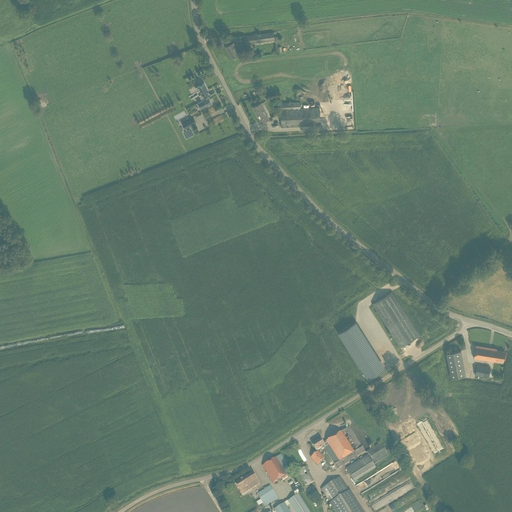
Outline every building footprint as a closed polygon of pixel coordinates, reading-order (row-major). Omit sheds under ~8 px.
[(279,36),(274,37),(273,33),(244,36),(245,44),(275,40),(275,42),(279,42),(279,36)] [(233,43),(231,44),(226,47),(230,52),(228,53),(231,58),(234,57),(235,57),(235,56),(239,54),(233,43)] [(199,86),(195,88),(197,92),(199,91),(201,94),(199,95),(201,99),(203,98),(204,100),(206,99),(205,97),(210,95),(204,83),(202,84),(201,84),(199,85),(199,86)] [(211,103),(209,98),(206,99),(204,100),(198,104),(198,105),(199,108),(200,107),(201,109),(211,103)] [(300,102),(285,103),(280,104),(281,128),(286,127),(308,126),(317,126),(320,125),(319,108),(300,109),(300,102)] [(267,116),(261,103),(253,107),(255,113),(256,112),(259,119),(260,119),(261,123),(269,119),(267,116)] [(184,129),(196,123),(193,118),(182,124),(184,129)] [(392,292),(372,304),(400,348),(419,335),(392,292)] [(377,356),(355,322),(338,332),(357,366),(358,365),(359,367),(377,356)] [(476,345),(475,350),(473,358),(496,362),(497,360),(503,361),(505,352),(496,351),(496,349),(476,345)] [(446,354),(447,359),(451,378),(465,376),(461,351),(446,354)] [(366,379),(385,368),(377,356),(359,367),(366,379)] [(488,378),(490,367),(476,365),(475,376),(488,378)] [(429,417),(398,435),(415,466),(446,448),(429,417)] [(349,427),(326,442),(330,449),(326,451),(338,471),(366,453),(349,427)] [(330,449),(326,442),(323,444),(320,439),(312,445),(316,451),(321,448),(322,450),(324,448),(326,451),(330,449)] [(381,443),(367,452),(375,464),(389,456),(381,443)] [(311,458),(314,462),(317,465),(324,459),(318,452),(311,458)] [(262,466),(265,470),(273,483),(291,472),(280,455),(262,466)] [(354,482),(375,468),(367,455),(346,469),(354,482)] [(297,472),(300,476),(305,486),(313,482),(306,467),(297,472)] [(252,473),(234,484),(242,495),(260,484),(252,473)] [(320,490),(335,511),(362,511),(340,477),(320,490)] [(257,495),(259,499),(264,507),(278,498),(270,486),(257,495)] [(366,494),(366,499),(370,499),(370,496),(374,496),(374,491),(371,491),(371,494),(366,494)] [(290,505),(294,511),(309,511),(299,494),(288,501),(290,505)] [(294,511),(290,505),(287,507),(284,503),(273,510),(274,511),(294,511)]
